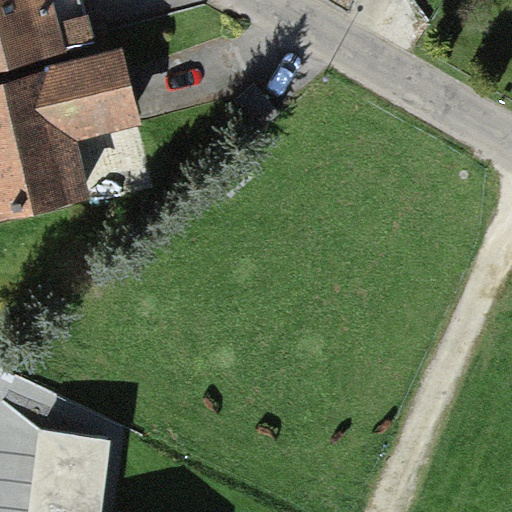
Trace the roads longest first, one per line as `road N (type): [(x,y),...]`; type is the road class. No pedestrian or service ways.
road 1 (track): [(511,232),(391,511)]
road 2 (tertiary): [(511,144),(258,0)]
